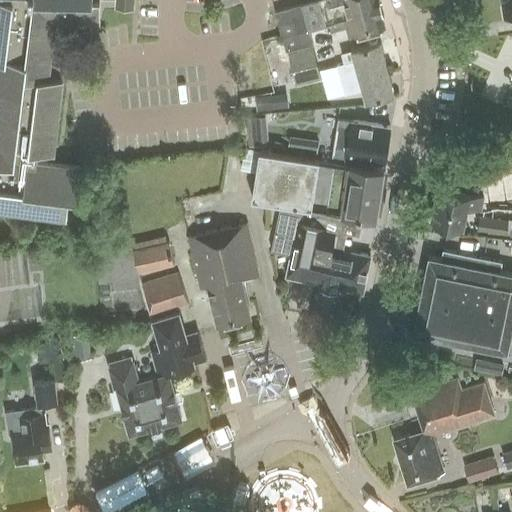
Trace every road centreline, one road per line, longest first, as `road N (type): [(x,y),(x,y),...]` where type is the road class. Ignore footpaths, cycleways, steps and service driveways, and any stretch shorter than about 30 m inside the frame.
road 1 (residential): [(304,415),(341,385),(378,320),(420,104),(411,0)]
road 2 (tertiary): [(128,511),(304,415)]
road 3 (tertiary): [(386,511),(304,415)]
